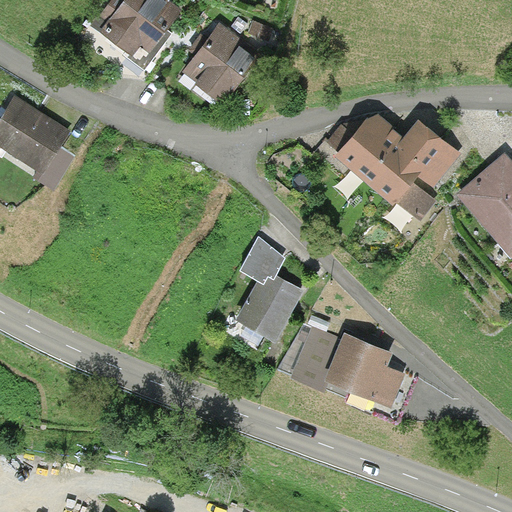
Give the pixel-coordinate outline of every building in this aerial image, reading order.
[(184,12),(167,0),(124,0),(122,3),(117,0),(112,0),(100,16),(108,22),(99,33),(129,56),(127,58),(145,72),(174,34),(169,31),(184,12)] [(263,55),(220,23),(183,72),(198,83),(195,87),(222,108),(263,55)] [(70,133),(15,97),(0,120),(0,149),(42,177),(70,133)] [(462,155),(420,121),(406,137),(375,112),(335,159),(394,208),(397,204),(420,222),(437,202),(429,195),(462,155)] [(511,160),(506,153),(457,195),(511,260),(511,258),(511,160)] [(241,273),(257,282),(265,287),(269,279),(274,281),(277,277),(285,259),(259,237),(241,273)] [(305,292),(277,277),(274,281),(269,279),(265,287),(257,282),(235,322),(277,344),(305,292)] [(393,354),(345,334),(342,339),(313,327),(291,380),(325,393),(329,384),(391,410),(405,376),(388,368),(393,354)]
